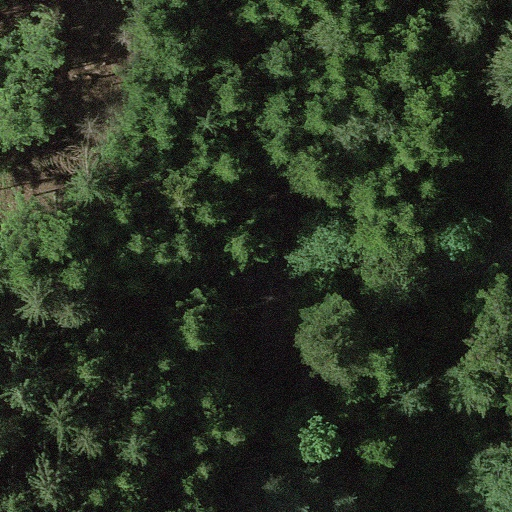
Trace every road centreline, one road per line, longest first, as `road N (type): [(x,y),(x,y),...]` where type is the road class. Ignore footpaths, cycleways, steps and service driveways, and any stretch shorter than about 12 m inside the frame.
road 1 (track): [(262,508),(259,438),(292,271),(283,149),(253,0)]
road 2 (track): [(261,511),(285,428),(343,331),(416,275),(511,256)]
road 3 (track): [(0,277),(292,271)]
